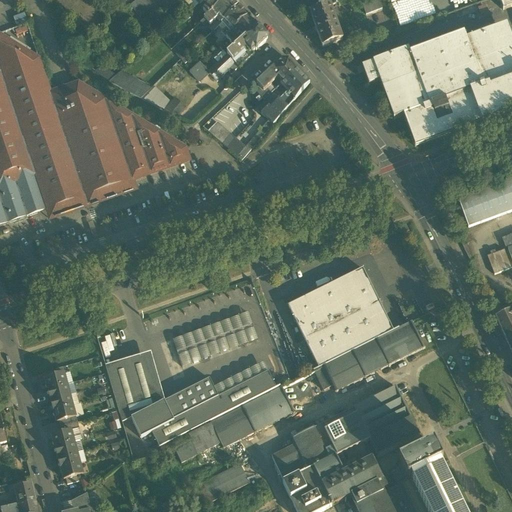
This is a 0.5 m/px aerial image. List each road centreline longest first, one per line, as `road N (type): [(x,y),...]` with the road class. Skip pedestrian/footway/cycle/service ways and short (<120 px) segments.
road 1 (residential): [(3,320),(407,180)]
road 2 (secondary): [(407,180),(257,0)]
road 3 (secondary): [(511,389),(407,180)]
